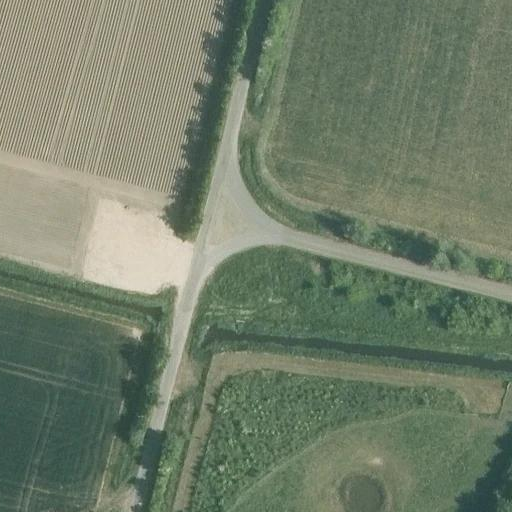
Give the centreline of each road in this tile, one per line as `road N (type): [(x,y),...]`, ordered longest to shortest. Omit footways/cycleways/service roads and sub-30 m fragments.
road 1 (unclassified): [(132,511),(199,259)]
road 2 (unclassified): [(511,290),(269,232)]
road 3 (unclassified): [(224,167),(265,0)]
